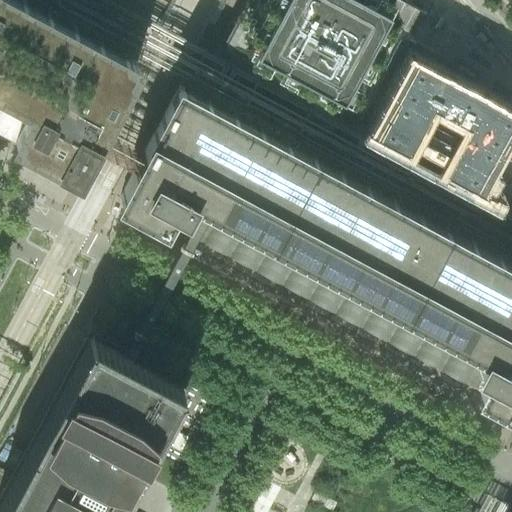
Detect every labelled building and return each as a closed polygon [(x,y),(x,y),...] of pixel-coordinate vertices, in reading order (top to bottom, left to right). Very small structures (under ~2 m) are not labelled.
[(0,0),(0,127),(16,136),(14,139),(13,140),(77,174),(136,63),(127,57),(127,56),(124,54),(123,55),(101,44),(102,42),(98,40),(98,42),(76,30),(77,29),(73,27),(72,28),(50,16),(51,15),(48,13),(47,15),(25,3),(26,1),(23,0),(21,0),(21,1),(19,0),(0,0)] [(242,0),(218,47),(318,100),(324,104),(380,0),(242,0)] [(511,104),(405,47),(363,124),(482,188),(511,131),(511,104)] [(189,234),(393,343),(511,407),(511,263),(178,85),(119,196),(177,228),(189,234)] [(0,468),(0,511),(115,511),(182,387),(181,386),(180,385),(181,384),(180,383),(180,385),(174,382),(175,381),(174,381),(168,378),(168,377),(167,378),(162,375),(162,374),(161,374),(155,371),(156,370),(155,370),(155,371),(149,368),(149,367),(148,368),(143,365),(142,363),(142,364),(136,361),(137,360),(136,360),(136,361),(130,358),(130,357),(129,357),(124,354),(124,353),(123,353),(123,354),(117,351),(118,350),(117,349),(116,350),(111,347),(110,346),(110,347),(104,344),(105,343),(104,343),(104,344),(98,341),(98,339),(97,340),(92,337),(92,336),(91,337),(90,338),(89,337),(33,440),(14,476),(0,468)]
